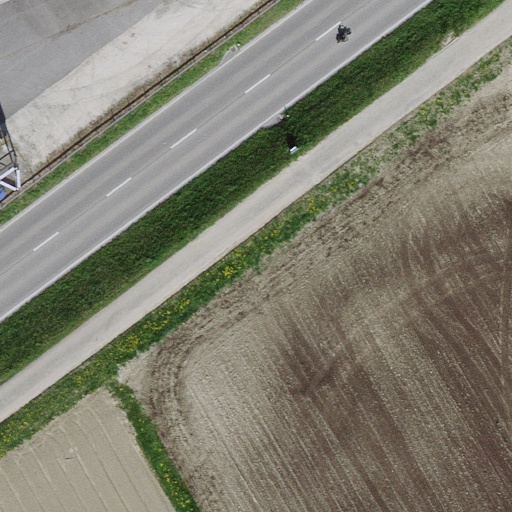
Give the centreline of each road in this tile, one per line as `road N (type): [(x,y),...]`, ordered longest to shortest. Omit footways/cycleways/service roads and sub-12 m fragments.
road 1 (track): [(511,22),(0,403)]
road 2 (primary): [(0,276),(371,0)]
